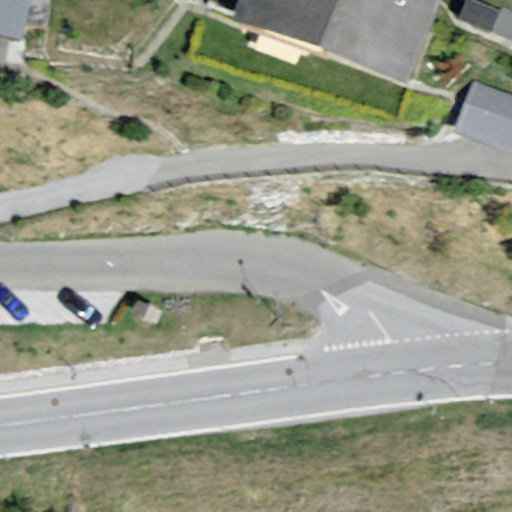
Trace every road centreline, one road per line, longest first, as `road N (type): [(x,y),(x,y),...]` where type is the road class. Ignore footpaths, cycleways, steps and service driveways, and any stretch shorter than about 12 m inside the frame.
road 1 (unclassified): [(402,370),(358,296),(294,269),(219,255),(0,265)]
road 2 (tertiary): [(0,423),(402,370)]
